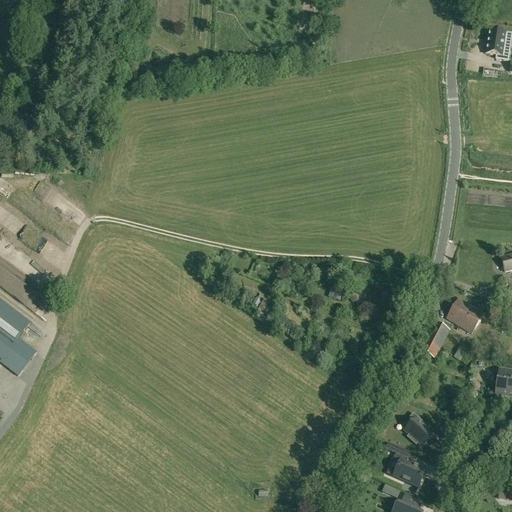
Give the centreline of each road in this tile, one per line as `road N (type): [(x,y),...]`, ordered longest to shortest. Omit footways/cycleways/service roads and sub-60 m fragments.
road 1 (unclassified): [(323,511),(437,267),(453,176),(451,66),(462,0)]
road 2 (unknown): [(429,295),(339,255),(242,249),(100,216),(76,234),(65,264)]
